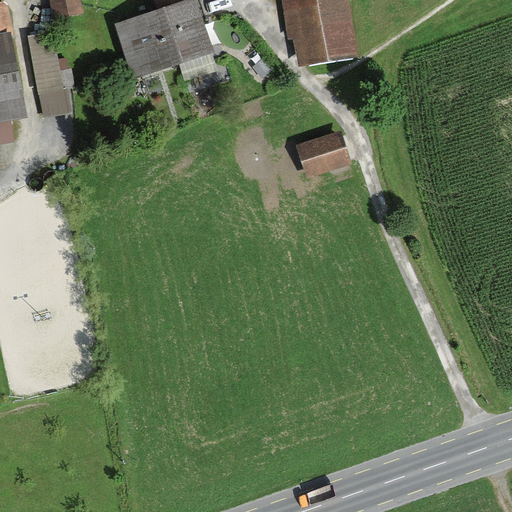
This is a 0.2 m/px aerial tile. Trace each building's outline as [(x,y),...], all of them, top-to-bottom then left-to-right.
[(86,16),(82,0),(50,0),(56,22),(86,16)] [(150,0),(155,13),(172,62),(210,49),(192,0),(150,0)] [(285,0),(292,41),(300,40),(305,69),(363,60),(353,0),(285,0)] [(0,123),(30,118),(10,4),(0,5),(0,123)] [(172,62),(155,13),(120,25),(136,74),(172,62)] [(56,34),(29,38),(39,97),(66,92),(56,34)] [(357,165),(347,134),(301,149),(311,180),(357,165)]
